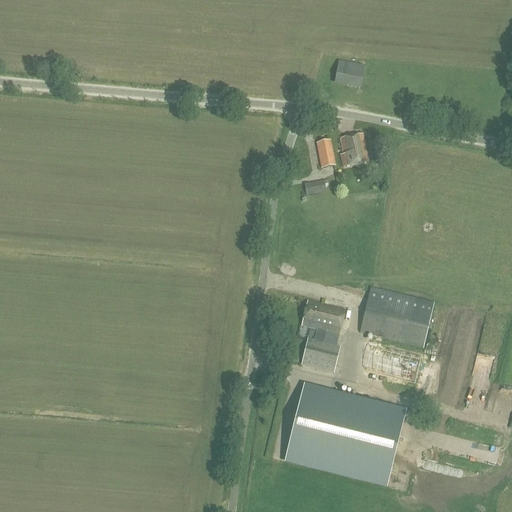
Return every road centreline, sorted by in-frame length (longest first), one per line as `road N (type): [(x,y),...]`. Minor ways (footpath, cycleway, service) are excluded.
road 1 (unclassified): [(238,511),(274,223),(299,109)]
road 2 (unclassified): [(299,109),(0,78)]
road 3 (unclassified): [(509,147),(299,109)]
